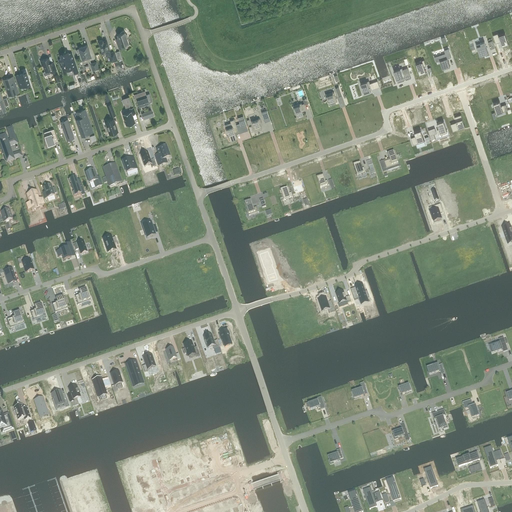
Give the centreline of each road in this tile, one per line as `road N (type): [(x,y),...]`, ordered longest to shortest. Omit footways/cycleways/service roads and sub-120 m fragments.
road 1 (residential): [(459,86),(390,109),(385,130),(197,195)]
road 2 (residential): [(501,214),(236,311)]
road 3 (residential): [(511,364),(489,371),(488,381),(384,417),(377,410),(281,442)]
road 4 (residential): [(236,311),(0,392)]
road 5 (residential): [(211,237),(0,300)]
road 6 (residential): [(172,124),(13,179),(0,201)]
road 7 (residential): [(0,54),(126,11),(142,35)]
road 8 (tertiary): [(236,311),(281,442)]
road 9 (residential): [(459,86),(501,214)]
